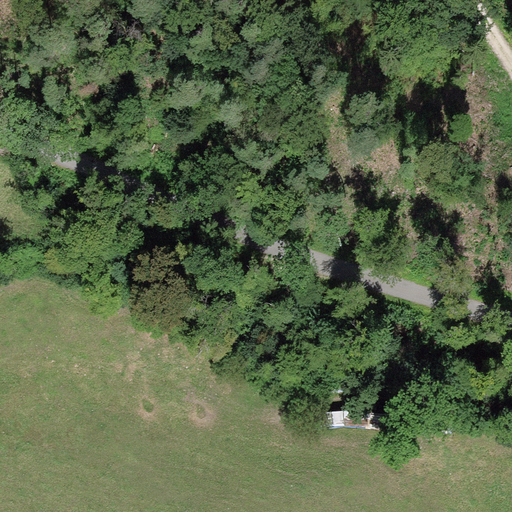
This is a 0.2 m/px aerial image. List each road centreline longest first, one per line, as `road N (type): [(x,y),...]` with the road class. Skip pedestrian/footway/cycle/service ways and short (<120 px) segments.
road 1 (unclassified): [(0,131),(327,270),(511,327)]
road 2 (track): [(327,270),(96,233)]
road 3 (track): [(291,405),(409,398),(511,411)]
